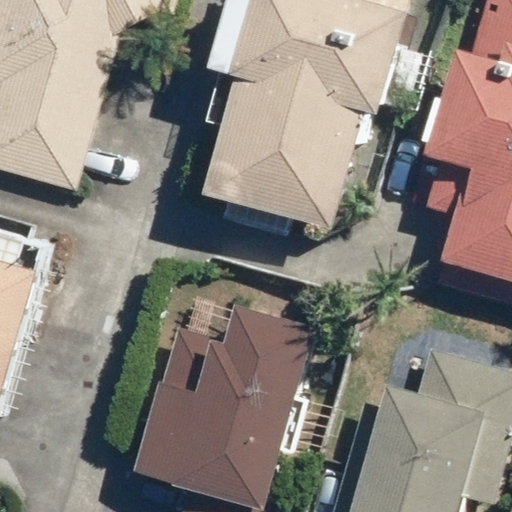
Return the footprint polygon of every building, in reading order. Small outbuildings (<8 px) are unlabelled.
[(0,88),(0,164),(82,187),(127,30),(166,7),(182,12),(185,0),(0,0),(0,80),(2,81),(0,88)] [(232,0),(206,83),(233,90),(202,205),(329,242),(363,125),(376,129),(414,0),(232,0)] [(447,241),(449,242),(437,285),(511,306),(511,0),(489,0),(472,62),(452,57),(426,166),(444,170),(432,214),(453,220),(447,241)] [(0,399),(37,269),(0,259),(0,399)] [(285,511),(294,483),(274,477),(315,340),(232,315),(224,341),(178,327),(132,478),(191,496),(186,511),(285,511)] [(458,511),(462,500),(494,509),(511,447),(511,375),(430,352),(415,403),(383,394),(378,411),(366,408),(334,511),(458,511)]
